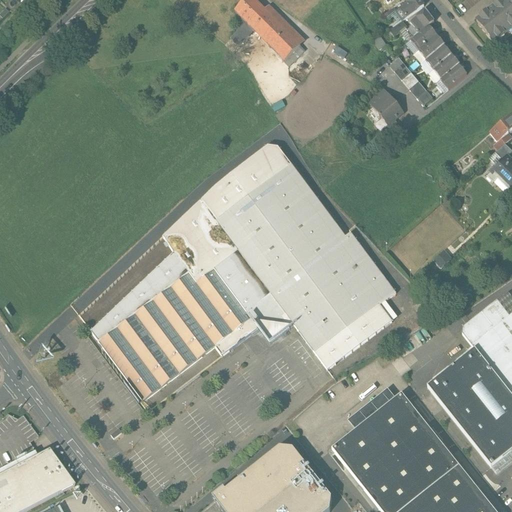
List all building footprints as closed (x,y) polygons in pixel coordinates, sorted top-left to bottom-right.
[(263,10),(252,0),(246,0),(235,12),(246,23),(248,25),(263,10)] [(389,2),(390,1),(388,0),(372,0),(376,8),(378,7),(383,3),(390,12),(393,9),(392,9),(393,8),(389,2)] [(403,0),(402,1),(407,7),(397,15),(402,22),(423,7),(418,0),(403,0)] [(511,9),(504,0),(502,0),(500,2),(494,7),(486,14),(486,13),(480,18),(476,21),(494,42),(498,39),(497,38),(502,34),(504,36),(508,32),(507,31),(511,26),(511,9)] [(390,12),(383,3),(378,7),(384,15),(390,12)] [(390,12),(384,15),(393,28),(402,22),(397,15),(393,9),(390,12)] [(300,47),(263,10),(248,25),(246,23),(230,39),(245,54),(256,43),(249,36),(253,32),(254,33),(255,32),(261,38),(269,46),(268,47),(270,49),(271,48),(283,60),(282,61),(284,63),(285,62),(284,64),(289,68),(303,53),(299,49),(300,47)] [(424,10),(409,23),(412,27),(419,34),(428,27),(433,22),(424,10)] [(402,22),(393,28),(397,34),(405,27),(402,22)] [(419,34),(412,27),(408,30),(408,31),(414,38),(419,34)] [(414,38),(410,42),(418,51),(436,36),(428,27),(419,34),(414,38)] [(249,36),(256,43),(261,38),(255,32),(254,33),(253,32),(249,36)] [(436,36),(418,51),(425,60),(426,61),(443,46),(444,46),(444,45),(436,36)] [(380,38),(373,42),(379,51),(386,47),(380,38)] [(443,46),(426,61),(425,60),(425,61),(433,71),(451,55),(444,46),(443,46)] [(425,61),(425,60),(418,51),(413,55),(421,64),(425,61)] [(451,55),(433,71),(440,80),(441,80),(458,65),(459,65),(451,55)] [(398,59),(389,66),(393,72),(403,64),(398,59)] [(282,75),(289,68),(284,64),(285,62),(284,63),(277,70),(282,75)] [(403,64),(393,72),(401,81),(410,73),(403,64)] [(458,65),(441,80),(440,80),(448,90),(466,75),(458,65)] [(429,74),(436,83),(440,80),(433,71),(429,74)] [(410,73),(401,81),(409,90),(418,83),(410,73)] [(444,93),(448,90),(440,80),(436,83),(444,93)] [(418,83),(409,90),(417,100),(426,92),(418,83)] [(403,113),(383,90),(368,103),(381,119),(376,124),(375,126),(380,132),(387,126),(394,121),(403,113)] [(426,92),(417,100),(423,107),(432,99),(426,92)] [(511,117),(511,116),(489,134),(497,143),(508,134),(511,130),(511,117)] [(405,134),(394,121),(387,126),(380,132),(388,141),(395,135),(398,140),(405,134)] [(497,143),(494,146),(498,151),(505,145),(511,139),(508,134),(497,143)] [(498,151),(495,154),(500,160),(502,162),(507,156),(507,157),(511,152),(505,145),(498,151)] [(268,148),(216,188),(162,239),(165,243),(166,242),(173,254),(90,332),(98,342),(142,401),(214,347),(221,357),(222,357),(229,351),(258,329),(270,344),(293,327),(327,371),(392,323),(382,310),(377,314),(375,311),(396,295),(350,234),(345,238),(279,149),(268,148)] [(511,161),(507,157),(507,156),(502,162),(500,160),(488,172),(490,174),(492,171),(511,190),(511,161)] [(511,315),(509,318),(497,302),(463,329),(462,335),(511,398),(511,315)] [(511,399),(474,351),(427,388),(491,469),(511,452),(511,399)] [(493,511),(401,395),(332,450),(380,511),(493,511)] [(0,423),(0,472),(33,456),(29,447),(37,442),(22,421),(15,425),(5,418),(0,423)] [(118,430),(110,436),(113,440),(121,434),(118,430)] [(279,450),(225,493),(223,490),(212,499),(215,503),(220,510),(226,505),(231,511),(266,511),(312,476),(293,451),(279,450)] [(0,511),(41,511),(80,492),(52,452),(0,478),(0,511)] [(312,476),(266,511),(329,511),(331,500),(312,476)]
